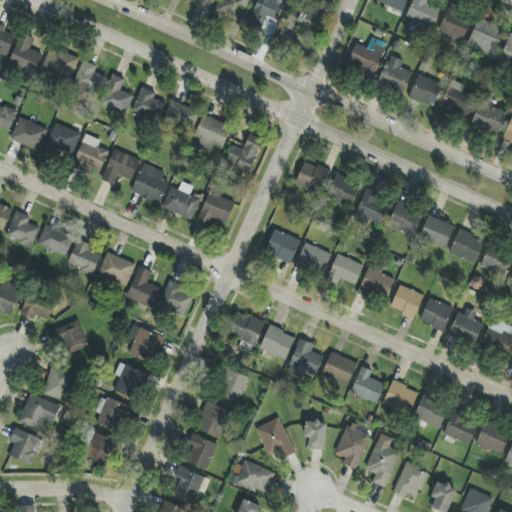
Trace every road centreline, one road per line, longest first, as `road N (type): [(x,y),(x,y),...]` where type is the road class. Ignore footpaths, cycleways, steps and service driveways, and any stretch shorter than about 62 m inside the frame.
road 1 (residential): [(0,169),(511,396)]
road 2 (tertiary): [(26,0),(511,215)]
road 3 (tertiary): [(124,511),(309,94)]
road 4 (tertiary): [(511,183),(103,0)]
road 5 (residential): [(128,499),(0,490)]
